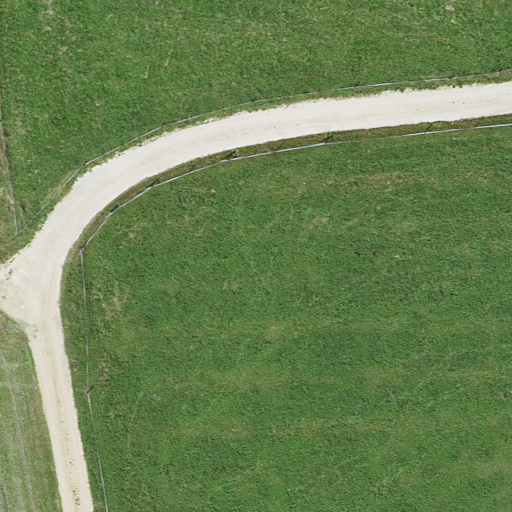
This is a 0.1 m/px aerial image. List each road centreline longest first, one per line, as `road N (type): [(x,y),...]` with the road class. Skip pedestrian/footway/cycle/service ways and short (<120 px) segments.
road 1 (track): [(34,300),(51,242),(101,183),(163,149),(302,120),(511,97)]
road 2 (track): [(0,296),(34,300),(80,511)]
